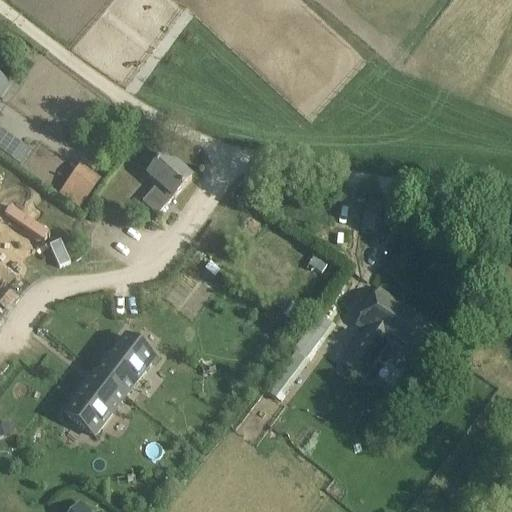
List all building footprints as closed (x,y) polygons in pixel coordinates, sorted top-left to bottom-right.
[(0,80),(0,99),(9,87),(0,80)] [(0,137),(0,153),(22,169),(29,159),(0,137)] [(193,181),(167,157),(148,178),(158,187),(143,203),(158,217),(174,201),(193,181)] [(67,187),(59,197),(80,212),(88,202),(67,187)] [(378,235),(383,206),(366,203),(361,232),(378,235)] [(8,207),(2,216),(41,244),(47,236),(8,207)] [(205,269),(215,278),(221,271),(212,262),(205,269)] [(365,382),(388,348),(419,369),(442,335),(380,293),(357,328),(366,334),(344,367),(365,382)] [(291,306),(281,299),(274,309),(283,316),(291,306)] [(202,305),(179,331),(220,361),(244,333),(202,306),(202,305)] [(310,365),(309,365),(337,329),(320,317),(293,352),(296,355),(266,393),(280,404),(310,365)] [(178,333),(163,352),(202,385),(218,365),(178,333)] [(61,415),(94,441),(157,361),(124,335),(61,415)] [(239,432),(255,442),(271,418),(269,416),(278,403),(264,394),(239,432)] [(74,502),(79,486),(58,480),(53,496),(74,502)]
